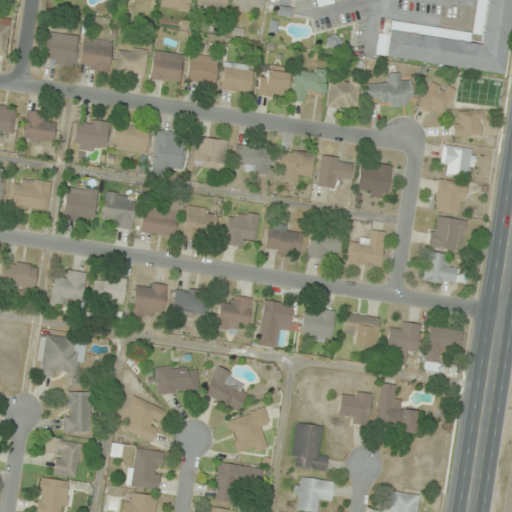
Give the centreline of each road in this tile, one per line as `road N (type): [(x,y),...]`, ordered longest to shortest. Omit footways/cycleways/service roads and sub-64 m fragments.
road 1 (residential): [(502,315),(0,234)]
road 2 (residential): [(416,144),(0,79)]
road 3 (secondary): [(471,511),(511,248)]
road 4 (residential): [(396,296),(416,144)]
